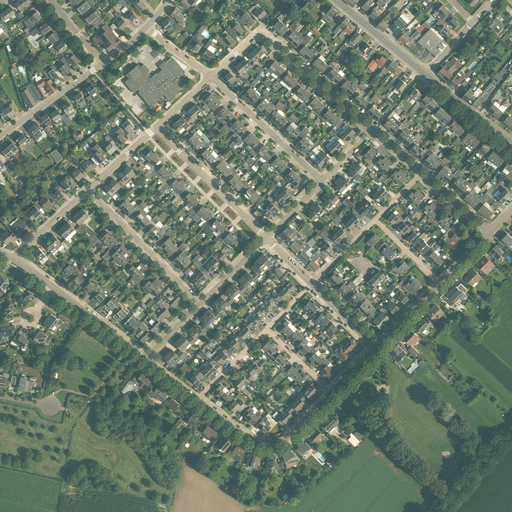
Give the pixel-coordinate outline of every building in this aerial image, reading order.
[(20,0),(16,3),(15,3),(16,4),(15,4),(19,10),(20,12),(26,8),(25,6),(20,0)] [(89,0),(83,0),(76,6),(78,8),(77,9),(81,15),(91,7),(88,4),(91,2),(89,0)] [(135,0),(136,1),(133,4),(134,6),(140,12),(141,11),(141,12),(143,10),(142,10),(145,8),(142,5),(143,4),(139,0),(135,0)] [(184,0),(184,1),(183,0),(182,0),(179,3),(185,9),(190,5),(191,6),(195,2),(195,3),(198,0),(184,0)] [(309,4),(314,8),(319,1),(317,0),(304,0),(306,1),(301,7),(304,10),(309,4)] [(369,8),(374,2),(371,0),(368,0),(364,0),(363,1),(360,5),(366,11),(369,8)] [(375,8),(372,11),(373,12),(370,15),(375,20),(381,14),(378,11),(387,2),(384,0),(379,0),(376,3),(378,5),(375,8)] [(136,16),(131,11),(130,11),(132,9),(126,3),(124,4),(126,6),(125,7),(128,9),(123,14),(126,16),(131,21),(136,16)] [(431,4),(424,12),(426,14),(434,7),(431,4)] [(383,20),(377,27),(384,32),(387,28),(397,16),(400,13),(393,5),(388,10),(390,12),(383,20)] [(442,18),(445,15),(449,11),(443,5),(433,15),(435,18),(438,15),(442,18)] [(252,16),(255,14),(260,19),(266,14),(260,7),(257,10),(253,6),(248,11),(252,16)] [(5,11),(9,17),(15,13),(11,7),(10,8),(9,7),(10,8),(5,11)] [(332,7),(326,14),(322,19),(329,25),(334,20),(332,18),(337,12),(332,7)] [(98,8),(85,19),(91,26),(93,24),(94,26),(103,18),(101,16),(104,14),(98,8)] [(185,22),(181,19),(183,16),(175,9),(170,15),(179,22),(178,24),(183,28),(185,25),(183,24),(185,22)] [(417,18),(423,12),(420,9),(414,15),(417,18)] [(5,11),(0,15),(0,14),(0,16),(1,18),(0,18),(0,21),(1,23),(6,30),(9,28),(4,21),(9,17),(5,11)] [(122,16),(117,11),(116,12),(114,14),(117,18),(112,22),(115,25),(116,24),(122,30),(127,25),(120,17),(122,16)] [(458,19),(449,11),(445,15),(448,18),(449,17),(452,20),(449,23),(455,28),(459,24),(456,22),(458,19)] [(28,27),(29,28),(30,30),(31,30),(37,25),(35,23),(41,18),(37,12),(30,17),(27,20),(31,25),(28,27)] [(254,22),(245,12),(242,15),(240,13),(235,17),(243,27),(245,25),(248,28),(254,22)] [(390,27),(397,34),(406,26),(405,26),(407,24),(400,16),(398,18),(395,22),(390,27)] [(497,18),(494,21),(491,18),(490,19),(490,18),(488,20),(489,21),(486,23),(498,34),(501,31),(500,31),(502,29),(502,28),(504,25),(497,18)] [(174,29),(172,25),(172,26),(166,19),(161,24),(168,32),(166,34),(170,38),(174,34),(172,31),(174,29)] [(335,40),(338,37),(340,34),(341,34),(344,30),(345,30),(350,24),(348,22),(348,21),(347,20),(346,20),(345,19),(340,25),(333,32),(334,33),(335,34),(333,37),(335,40)] [(450,32),(443,25),(445,23),(441,19),(436,24),(442,29),(440,32),(446,37),(450,32)] [(273,27),(278,31),(284,25),(279,20),(273,27)] [(231,23),(226,28),(234,37),(237,35),(238,37),(241,34),(240,33),(243,30),(238,24),(239,23),(236,21),(232,25),(231,23)] [(295,30),(296,30),(301,23),(299,21),(296,24),(291,31),(293,32),(295,30)] [(50,29),(46,24),(46,23),(39,28),(38,27),(30,33),(33,37),(39,32),(42,36),(44,35),(44,34),(50,29)] [(114,49),(121,43),(113,34),(114,34),(106,24),(101,28),(105,32),(100,36),(99,34),(95,36),(97,38),(103,46),(104,46),(108,51),(113,47),(114,48),(114,49)] [(347,33),(350,35),(356,28),(355,27),(354,26),(353,26),(350,24),(345,30),(344,30),(341,34),(340,34),(338,37),(341,39),(347,33)] [(417,31),(404,43),(407,45),(419,57),(419,56),(424,61),(432,53),(431,52),(435,48),(435,49),(443,40),(431,29),(429,30),(423,24),(419,28),(417,31)] [(283,36),(289,29),(288,28),(284,25),(278,31),(283,36)] [(403,43),(404,43),(417,31),(415,28),(413,27),(410,30),(411,31),(409,33),(407,31),(405,33),(399,39),(403,43)] [(321,33),(314,28),(311,31),(318,37),(321,33)] [(54,32),(48,37),(50,41),(50,42),(52,44),(53,43),(59,38),(54,32)] [(300,34),(298,32),(295,35),(293,32),(287,39),(292,43),(300,34)] [(224,34),(218,40),(220,43),(223,46),(226,44),(228,46),(234,41),(228,34),(227,34),(226,34),(226,33),(225,33),(225,34),(224,34)] [(362,37),(357,33),(348,43),(353,47),(362,37)] [(197,53),(203,44),(198,40),(200,37),(195,34),(190,41),(187,45),(187,46),(188,45),(187,45),(189,43),(192,45),(190,48),(197,53)] [(305,41),(310,37),(307,35),(304,38),(300,34),(292,43),(296,48),(304,40),(305,41)] [(207,49),(202,56),(208,60),(215,51),(209,46),(212,42),(209,40),(205,47),(207,49)] [(61,53),(64,50),(67,48),(62,43),(57,47),(55,45),(54,45),(53,46),(49,49),(52,52),(54,50),(56,53),(59,50),(61,53)] [(366,53),(368,55),(373,49),(372,48),(367,44),(362,50),(361,49),(359,52),(363,56),(366,53)] [(310,50),(305,45),(299,52),(304,57),(310,50)] [(326,46),(323,49),(319,54),(321,56),(329,48),(326,46)] [(259,58),(264,53),(258,47),(253,51),(259,58)] [(309,61),(315,54),(310,50),(304,57),(309,61)] [(73,66),(79,62),(73,55),(70,51),(68,54),(71,57),(68,59),(73,66)] [(254,62),(259,58),(253,51),(248,55),(254,62)] [(378,65),(381,68),(382,66),(387,61),(383,57),(381,58),(379,56),(376,61),(374,59),(367,67),(372,71),(378,65)] [(70,70),(66,65),(68,63),(63,57),(60,60),(62,62),(60,64),(62,67),(60,69),(62,71),(61,72),(62,73),(62,72),(64,75),(70,70)] [(264,64),(267,66),(271,61),(267,58),(263,62),(265,63),(264,64)] [(324,62),(319,58),(313,64),(318,69),(324,62)] [(442,77),(457,61),(454,58),(450,63),(451,63),(449,65),(447,63),(443,67),(443,68),(438,74),(442,77)] [(163,94),(168,100),(180,91),(178,89),(184,84),(177,76),(183,71),(174,59),(173,60),(167,65),(165,62),(159,67),(162,71),(159,73),(160,74),(159,75),(157,73),(150,79),(148,77),(150,76),(148,73),(149,71),(144,64),(140,67),(138,65),(136,67),(128,73),(125,75),(129,79),(125,82),(134,93),(139,89),(140,91),(138,92),(150,106),(155,102),(157,104),(163,99),(160,96),(163,94)] [(249,70),(247,68),(250,65),(244,59),(239,63),(245,70),(247,72),(249,70)] [(271,75),(273,72),(279,66),(274,61),(273,63),(271,61),(267,66),(264,69),(271,75)] [(447,81),(452,75),(450,73),(455,67),(457,68),(460,68),(462,65),(457,61),(442,77),(447,81)] [(324,62),(318,69),(323,73),(329,66),(330,68),(333,64),(331,63),(328,66),(324,62)] [(385,67),(379,73),(382,75),(386,71),(388,72),(390,70),(393,72),(398,66),(397,66),(397,65),(396,64),(395,64),(392,62),(387,68),(386,68),(385,67)] [(49,64),(51,67),(53,69),(50,71),(48,70),(46,72),(47,74),(50,75),(52,79),(53,78),(54,80),(54,82),(55,83),(56,83),(57,84),(58,83),(59,82),(59,81),(58,80),(60,78),(57,74),(56,73),(58,71),(53,65),(53,66),(51,63),(49,64)] [(246,83),(248,86),(249,85),(251,83),(246,79),(241,74),(245,70),(239,63),(234,68),(237,70),(235,72),(236,73),(246,83)] [(327,75),(332,79),(338,73),(340,71),(333,64),(330,68),(332,70),(327,75)] [(283,75),(281,73),(284,70),(279,66),(273,72),(278,77),(275,79),(278,81),(283,75)] [(393,78),(395,80),(403,71),(398,66),(393,72),(396,75),(393,78)] [(458,73),(461,76),(458,74),(455,77),(454,77),(449,83),(456,88),(464,78),(466,79),(472,72),(469,71),(466,75),(461,70),(458,73)] [(236,85),(240,81),(237,77),(236,79),(230,72),(224,77),(231,84),(233,81),(236,85)] [(283,75),(278,81),(280,83),(282,80),(287,85),(293,78),(288,73),(285,76),(283,75)] [(337,84),(343,77),(338,73),(332,79),(337,84)] [(482,83),(485,80),(479,75),(476,79),(482,83)] [(42,79),(40,76),(36,79),(36,82),(39,88),(45,85),(51,95),(57,91),(50,80),(45,83),(42,79)] [(285,95),(287,98),(296,88),(294,86),(298,82),(293,78),(287,85),(291,89),(289,91),(285,95)] [(472,86),(462,98),(466,102),(467,101),(474,93),(472,91),(476,86),(477,84),(471,79),(468,82),(472,86)] [(341,87),(346,92),(352,85),(347,80),(341,87)] [(397,82),(395,80),(394,82),(392,80),(386,88),(390,91),(397,82)] [(402,80),(396,87),(397,87),(396,88),(398,89),(397,91),(400,94),(402,91),(407,85),(402,80)] [(493,81),(490,84),(484,91),(481,94),(481,93),(478,97),(479,97),(472,105),(477,109),(495,88),(492,85),(494,82),(493,81)] [(352,85),(346,92),(351,96),(354,92),(356,94),(364,85),(361,83),(357,88),(356,89),(355,87),(352,85)] [(21,91),(26,107),(26,106),(28,104),(30,108),(37,105),(36,104),(36,105),(34,101),(40,98),(32,84),(34,87),(28,90),(27,89),(21,92),(21,91)] [(91,95),(92,98),(98,94),(96,91),(92,85),(86,89),(90,95),(91,95)] [(366,87),(364,85),(356,94),(358,96),(353,100),(358,105),(364,98),(360,94),(362,92),(366,87)] [(295,94),(296,95),(299,98),(305,91),(300,87),(298,89),(296,88),(287,98),(290,100),(295,94)] [(255,92),(250,88),(243,95),(247,98),(247,97),(249,98),(255,92)] [(483,92),(478,88),(474,93),(467,101),(472,105),(479,97),(478,97),(481,93),(481,94),(484,91),(484,90),(483,92)] [(421,94),(419,92),(415,89),(407,100),(409,102),(413,98),(416,100),(421,94)] [(299,98),(304,102),(310,95),(305,91),(299,98)] [(251,100),(250,101),(253,104),(259,97),(255,92),(249,98),(251,100)] [(84,100),(84,99),(80,93),(74,97),(79,106),(85,102),(84,100)] [(210,95),(211,94),(210,95),(207,93),(200,100),(205,104),(206,103),(209,106),(216,99),(213,96),(212,97),(210,95)] [(379,95),(377,97),(373,102),(375,104),(380,99),(381,100),(383,98),(379,95)] [(423,100),(421,102),(422,103),(420,105),(425,109),(432,100),(427,96),(423,100)] [(315,97),(309,104),(314,109),(320,102),(315,97)] [(363,109),(369,102),(364,98),(358,105),(363,109)] [(218,102),(219,102),(216,99),(209,106),(214,110),(220,103),(219,104),(218,102)] [(257,107),(260,110),(261,109),(262,111),(268,105),(263,100),(257,107)] [(431,111),(432,111),(437,105),(432,100),(425,109),(430,113),(431,111)] [(493,115),(498,109),(494,104),(494,103),(492,101),(487,106),(490,108),(487,111),(488,110),(493,115)] [(68,102),(62,106),(62,107),(68,116),(67,116),(69,118),(75,114),(68,102)] [(276,109),(281,104),(279,102),(275,106),(270,102),(268,105),(262,111),(264,112),(263,113),(266,116),(274,107),(276,109)] [(320,102),(314,109),(312,110),(317,114),(316,115),(318,117),(325,110),(323,108),(325,106),(320,102)] [(17,111),(12,103),(9,105),(10,106),(4,110),(9,118),(15,114),(14,111),(16,110),(17,111)] [(190,109),(196,115),(201,111),(202,112),(204,110),(200,105),(198,107),(195,104),(190,109)] [(393,107),(390,105),(384,112),(387,114),(393,107)] [(372,117),(378,110),(373,106),(367,112),(372,117)] [(217,114),(214,117),(215,117),(219,122),(222,119),(229,112),(226,109),(225,110),(223,108),(224,107),(217,114)] [(186,113),(189,116),(186,118),(191,122),(193,120),(192,119),(196,115),(190,109),(186,113)] [(325,123),(327,121),(333,114),(328,109),(326,112),(325,110),(318,117),(320,118),(320,119),(325,123)] [(440,109),(435,115),(440,119),(446,113),(440,109)] [(503,118),(507,113),(505,110),(503,113),(498,109),(493,115),(497,119),(496,120),(501,116),(503,118)] [(0,112),(0,119),(2,118),(4,121),(9,118),(4,110),(0,112)] [(63,114),(60,116),(56,110),(50,114),(57,124),(63,120),(67,127),(70,125),(63,114)] [(383,114),(382,114),(378,110),(372,117),(377,121),(383,114)] [(384,125),(389,130),(397,120),(393,116),(396,113),(393,111),(391,113),(385,120),(387,122),(384,125)] [(231,115),(232,114),(229,112),(222,119),(227,123),(233,116),(232,117),(231,115)] [(275,121),(276,122),(282,116),(277,112),(270,119),(274,122),(275,121)] [(446,113),(440,119),(437,123),(442,127),(438,131),(439,132),(437,134),(439,135),(441,133),(446,128),(443,126),(445,124),(446,124),(451,117),(446,113)] [(508,126),(511,121),(511,118),(509,116),(510,115),(507,113),(503,118),(505,120),(502,123),(503,122),(508,126)] [(40,118),(46,127),(44,128),(48,135),(52,132),(48,126),(52,123),(51,120),(47,114),(40,118)] [(327,121),(332,125),(338,118),(333,114),(327,121)] [(282,116),(276,122),(278,124),(277,125),(280,128),(287,121),(282,116)] [(283,132),(286,135),(287,134),(289,136),(294,130),(297,126),(293,122),(297,118),(295,117),(294,116),(289,122),(291,123),(290,125),(283,132)] [(182,117),(177,121),(183,128),(185,130),(189,125),(188,124),(191,122),(186,118),(184,120),(182,117)] [(397,138),(402,142),(408,135),(411,132),(406,128),(409,125),(414,120),(412,118),(407,123),(399,132),(401,134),(397,138)] [(127,120),(124,123),(123,122),(118,126),(120,128),(125,134),(128,137),(134,132),(130,128),(133,126),(127,120)] [(236,121),(237,120),(230,127),(235,132),(242,125),(239,122),(238,123),(236,121)] [(397,120),(389,130),(394,134),(397,130),(399,132),(407,123),(404,121),(402,124),(397,120)] [(446,128),(441,133),(443,135),(448,130),(453,134),(455,131),(461,124),(456,120),(451,125),(449,124),(446,128)] [(178,132),(183,128),(177,121),(172,125),(178,132)] [(29,129),(32,131),(30,133),(35,139),(40,135),(39,133),(42,130),(41,129),(36,123),(29,129)] [(460,135),(461,135),(466,129),(461,124),(455,131),(460,135)] [(244,128),(245,128),(242,125),(235,132),(233,134),(238,138),(233,142),(235,144),(236,144),(241,139),(245,135),(243,133),(246,129),(245,130),(244,128)] [(344,131),(350,137),(355,133),(349,126),(344,131)] [(125,134),(120,128),(112,135),(115,139),(114,139),(120,145),(125,140),(123,137),(125,134)] [(296,144),(299,147),(300,147),(302,148),(308,142),(311,139),(306,135),(309,131),(307,129),(302,135),(304,137),(303,138),(296,144)] [(201,136),(196,132),(194,130),(189,134),(185,138),(187,141),(191,146),(201,136)] [(290,137),(289,138),(292,141),(299,134),(294,130),(289,136),(290,137)] [(344,131),(339,135),(341,137),(346,142),(350,137),(344,131)] [(250,134),(250,133),(244,140),(248,144),(255,137),(252,134),(251,135),(250,134)] [(408,135),(402,142),(407,146),(411,142),(413,144),(420,135),(418,133),(413,139),(408,135)] [(469,133),(464,139),(469,143),(474,137),(469,133)] [(23,151),(25,149),(25,148),(29,144),(28,142),(30,140),(29,138),(28,139),(27,139),(23,134),(16,140),(17,141),(21,145),(19,146),(23,151)] [(116,149),(112,145),(114,143),(107,135),(105,138),(106,140),(100,145),(103,149),(104,148),(110,154),(116,149)] [(331,144),(338,150),(342,146),(338,141),(339,139),(335,135),(334,137),(336,139),(331,144)] [(410,151),(415,155),(421,148),(416,144),(418,142),(423,137),(420,135),(413,144),(415,145),(410,151)] [(191,146),(196,150),(201,145),(203,148),(208,143),(205,141),(201,136),(191,146)] [(257,141),(258,140),(255,137),(248,144),(253,149),(260,142),(260,141),(259,142),(257,141)] [(467,146),(472,150),(474,148),(480,141),(474,137),(469,143),(467,146)] [(200,155),(204,160),(213,152),(214,151),(209,146),(214,142),(212,139),(208,143),(203,148),(205,150),(200,155)] [(303,149),(302,150),(306,153),(312,146),(308,142),(302,148),(303,149)] [(330,142),(323,148),(328,153),(330,151),(333,155),(338,150),(331,144),(330,142)] [(7,148),(20,163),(23,160),(17,153),(17,154),(15,151),(18,149),(12,143),(7,148)] [(480,149),(477,152),(483,157),(486,153),(491,147),(486,143),(480,149)] [(91,149),(95,153),(92,156),(99,164),(105,158),(102,155),(105,153),(96,144),(94,146),(91,149)] [(258,161),(262,157),(268,150),(265,147),(264,148),(263,146),(264,145),(257,152),(257,153),(254,151),(249,157),(251,159),(254,156),(258,161)] [(330,158),(326,155),(323,152),(321,154),(315,147),(312,150),(325,163),(330,158)] [(18,164),(20,163),(7,148),(2,152),(7,158),(9,156),(12,158),(13,158),(18,164)] [(369,165),(375,159),(374,160),(371,157),(376,153),(371,148),(364,155),(366,158),(364,160),(369,165)] [(420,159),(428,150),(427,150),(426,149),(423,151),(421,148),(415,155),(420,159)] [(56,149),(50,153),(57,162),(63,158),(56,149)] [(270,153),(271,153),(268,150),(262,157),(266,161),(260,167),(262,169),(274,157),(272,155),(273,154),(272,155),(270,153)] [(310,157),(312,155),(316,159),(314,161),(320,168),(325,163),(312,150),(308,155),(310,157)] [(149,161),(157,154),(155,152),(153,154),(151,151),(144,157),(149,161)] [(423,163),(428,167),(434,160),(436,159),(438,157),(433,153),(431,151),(430,152),(425,157),(427,159),(423,163)] [(209,165),(215,159),(217,156),(213,152),(204,160),(209,165)] [(491,166),(493,163),(499,156),(500,155),(499,155),(499,156),(493,152),(488,158),(490,160),(487,163),(489,165),(491,166)] [(157,154),(149,161),(146,164),(151,169),(144,175),(146,177),(147,177),(156,168),(154,166),(160,160),(157,157),(158,156),(157,154)] [(440,159),(439,160),(438,161),(436,159),(434,160),(428,167),(433,171),(439,165),(441,162),(443,164),(447,159),(449,157),(447,155),(445,157),(442,160),(440,159)] [(493,163),(498,167),(504,160),(499,156),(493,163)] [(221,157),(217,161),(219,164),(214,168),(219,173),(228,164),(223,159),(221,157)] [(276,158),(277,158),(277,157),(276,159),(274,157),(262,169),(265,172),(269,167),(273,171),(275,169),(282,162),(279,159),(278,160),(276,158)] [(379,169),(388,161),(385,157),(382,160),(380,159),(377,161),(375,159),(369,165),(372,167),(375,164),(379,169)] [(88,161),(86,162),(84,159),(80,163),(88,172),(93,167),(94,168),(97,166),(92,160),(90,163),(88,161)] [(388,161),(379,169),(384,174),(389,168),(388,166),(391,163),(388,161)] [(282,162),(275,169),(280,173),(287,166),(286,166),(286,167),(284,166),(285,165),(282,162)] [(159,178),(169,168),(168,166),(166,168),(161,163),(156,168),(147,177),(149,179),(155,174),(159,178)] [(351,166),(359,174),(364,170),(358,164),(357,166),(354,163),(351,166)] [(10,173),(14,170),(9,164),(5,166),(10,173)] [(231,175),(235,171),(233,168),(228,164),(219,173),(223,178),(228,173),(231,175)] [(511,167),(508,164),(502,170),(508,175),(511,169),(511,167)] [(124,172),(130,178),(132,176),(135,174),(128,166),(125,169),(126,170),(124,172)] [(354,179),(359,174),(351,166),(348,169),(351,172),(349,174),(354,179)] [(443,178),(449,171),(444,167),(438,174),(443,178)] [(157,189),(160,191),(174,177),(172,175),(172,174),(170,171),(171,170),(169,168),(159,178),(159,179),(163,183),(157,189)] [(87,175),(81,169),(79,171),(78,169),(72,174),(78,181),(83,176),(85,177),(87,175)] [(291,171),(292,171),(292,170),(285,177),(290,182),(296,175),(293,172),(292,173),(291,171)] [(390,176),(395,181),(403,173),(400,170),(397,173),(395,171),(390,176)] [(235,171),(231,175),(233,177),(227,183),(232,187),(241,178),(236,174),(237,173),(235,171)] [(448,182),(454,176),(449,171),(443,178),(448,182)] [(119,181),(124,186),(126,184),(131,180),(130,178),(124,172),(122,174),(121,173),(118,175),(122,179),(119,181)] [(406,176),(403,173),(395,181),(399,186),(405,180),(403,179),(406,176)] [(68,175),(60,182),(64,187),(69,192),(74,187),(71,183),(73,181),(68,175)] [(299,179),(299,178),(296,175),(290,182),(295,186),(293,188),(295,190),(300,185),(298,183),(301,179),(300,180),(299,179)] [(172,193),(175,190),(182,182),(180,181),(179,182),(174,177),(160,191),(162,194),(167,188),(172,193)] [(337,180),(345,188),(350,183),(345,178),(343,180),(340,177),(337,180)] [(241,178),(232,187),(236,192),(242,187),(244,189),(249,184),(246,182),(245,183),(241,178)] [(110,185),(115,191),(118,189),(121,187),(122,188),(124,186),(119,181),(117,183),(114,179),(111,182),(112,183),(110,185)] [(462,183),(458,179),(452,186),(456,190),(462,183)] [(335,188),(341,193),(345,188),(337,180),(334,183),(337,186),(335,188)] [(461,194),(467,188),(468,186),(470,188),(475,184),(472,181),(470,184),(466,180),(462,183),(456,190),(461,194)] [(508,192),(511,189),(502,181),(500,183),(499,184),(504,188),(502,189),(504,191),(501,193),(507,200),(511,195),(508,192)] [(182,182),(175,190),(179,194),(185,188),(182,185),(184,184),(182,182)] [(61,188),(58,185),(57,183),(53,187),(55,189),(51,193),(53,195),(58,201),(64,196),(58,190),(61,188)] [(246,200),(255,192),(250,187),(251,187),(249,184),(244,189),(246,191),(241,196),(246,200)] [(472,190),(470,192),(464,199),(469,203),(478,194),(476,192),(476,191),(474,189),(477,186),(475,184),(470,188),(472,190)] [(117,193),(115,191),(110,185),(108,187),(107,186),(104,188),(111,196),(112,197),(117,193)] [(284,190),(282,192),(280,189),(277,192),(286,201),(290,196),(288,193),(290,191),(285,187),(283,189),(284,190)] [(382,187),(377,192),(385,200),(388,197),(386,194),(387,192),(382,187)] [(131,190),(123,199),(122,199),(124,202),(118,207),(121,209),(122,208),(124,211),(130,205),(128,203),(130,200),(128,198),(134,192),(131,190)] [(412,203),(420,194),(417,191),(414,194),(412,192),(409,195),(407,198),(412,203)] [(486,193),(488,196),(490,198),(495,202),(496,203),(499,201),(502,204),(507,200),(501,193),(497,198),(495,197),(493,195),(488,191),(486,193)] [(192,195),(189,192),(183,199),(188,203),(195,196),(194,194),(192,195)] [(255,192),(246,200),(251,205),(256,200),(258,202),(260,201),(262,198),(260,196),(255,192)] [(281,205),(286,201),(277,192),(271,198),(277,204),(279,202),(281,205)] [(325,195),(333,203),(338,199),(333,193),(331,195),(328,192),(325,195)] [(378,202),(379,200),(382,203),(385,200),(377,192),(372,197),(378,202)] [(480,205),(488,196),(486,193),(482,198),(478,194),(469,203),(474,208),(478,203),(480,205)] [(51,198),(48,194),(39,202),(45,208),(49,205),(50,206),(52,205),(53,206),(56,204),(51,198)] [(415,213),(417,212),(422,206),(420,204),(422,202),(420,200),(423,197),(420,194),(412,203),(415,205),(413,207),(414,209),(413,211),(415,213)] [(328,208),(333,203),(325,195),(322,198),(325,201),(323,203),(328,208)] [(188,203),(186,205),(190,210),(187,213),(189,216),(194,211),(192,208),(193,208),(199,202),(196,199),(197,197),(195,196),(188,203)] [(490,198),(488,196),(480,205),(481,207),(478,211),(483,215),(489,209),(484,204),(486,202),(490,198)] [(277,204),(271,198),(269,197),(267,198),(267,199),(271,203),(266,208),(273,214),(277,209),(275,206),(277,204)] [(145,203),(140,208),(142,211),(149,203),(147,201),(145,203)] [(260,201),(258,202),(255,205),(258,207),(259,205),(264,210),(262,212),(268,218),(273,214),(266,208),(260,201)] [(368,201),(363,206),(372,214),(375,211),(372,208),(373,206),(368,201)] [(32,220),(35,218),(37,219),(40,216),(41,217),(43,216),(38,210),(41,207),(36,202),(31,207),(29,209),(31,212),(27,215),(32,220)] [(422,206),(417,212),(419,214),(423,210),(427,215),(435,206),(432,203),(429,206),(428,205),(425,207),(423,205),(422,206)] [(132,207),(130,205),(124,211),(126,213),(125,214),(128,216),(135,209),(138,206),(136,204),(135,204),(132,207)] [(310,208),(318,216),(323,211),(318,206),(316,208),(313,205),(310,208)] [(197,212),(201,217),(209,209),(207,207),(206,209),(203,206),(197,212)] [(359,210),(362,214),(360,216),(361,217),(363,215),(364,216),(366,214),(369,217),(372,214),(363,206),(359,210)] [(424,218),(427,220),(431,225),(432,223),(437,218),(435,216),(437,214),(435,212),(438,209),(435,206),(427,215),(424,218)] [(314,221),(318,216),(310,208),(307,211),(310,214),(308,215),(314,221)] [(85,226),(82,223),(89,216),(82,209),(72,218),(80,226),(77,228),(84,235),(90,241),(89,243),(91,245),(97,238),(95,236),(97,234),(86,225),(85,226)] [(201,217),(206,221),(212,215),(209,212),(211,211),(209,209),(201,217)] [(493,213),(489,209),(483,215),(487,220),(493,213)] [(352,214),(352,217),(350,219),(358,228),(361,225),(358,222),(360,220),(359,219),(361,217),(360,216),(355,211),(352,214)] [(139,223),(145,217),(143,215),(143,214),(141,212),(133,219),(136,222),(137,221),(139,223)] [(398,225),(403,219),(400,217),(399,218),(394,213),(388,219),(391,222),(392,222),(394,224),(395,222),(398,225)] [(437,218),(432,223),(437,227),(438,226),(440,229),(451,218),(448,215),(445,218),(443,217),(441,219),(438,217),(437,218)] [(143,229),(150,221),(147,219),(145,217),(139,223),(141,225),(140,226),(143,229)] [(344,223),(345,224),(350,230),(352,228),(355,231),(358,228),(350,219),(347,217),(344,220),(345,221),(344,223)] [(208,223),(203,229),(202,229),(205,231),(207,229),(212,233),(215,230),(222,223),(221,221),(219,222),(216,219),(215,220),(213,218),(208,223)] [(441,242),(445,238),(451,233),(448,230),(452,226),(451,224),(454,221),(451,218),(440,229),(445,233),(439,240),(440,240),(441,242)] [(29,229),(20,219),(11,227),(19,235),(23,232),(24,233),(29,229)] [(69,234),(75,229),(68,222),(63,227),(69,234)] [(222,223),(215,230),(220,235),(226,229),(223,226),(224,224),(222,223)] [(407,226),(404,223),(398,229),(404,234),(407,231),(409,233),(414,228),(410,223),(407,226)] [(161,228),(156,224),(147,233),(149,235),(150,234),(153,236),(161,228)] [(294,228),(293,229),(289,226),(279,235),(282,238),(281,238),(284,241),(286,240),(286,239),(289,236),(292,239),(298,232),(294,228)] [(58,231),(64,239),(69,234),(63,227),(58,231)] [(161,228),(153,236),(155,239),(154,240),(156,242),(163,235),(165,234),(167,236),(172,231),(170,228),(166,232),(162,227),(161,228)] [(81,237),(84,235),(77,228),(75,230),(81,237)] [(341,228),(336,233),(344,242),(347,238),(344,236),(346,234),(341,228)] [(321,233),(326,237),(332,243),(334,241),(337,243),(338,242),(341,245),(344,242),(336,233),(333,236),(332,236),(331,236),(330,236),(328,235),(324,230),(321,233)] [(163,249),(164,248),(166,250),(172,244),(170,242),(173,239),(170,237),(174,233),(172,231),(167,236),(169,238),(160,246),(163,249)] [(428,234),(427,233),(425,231),(422,235),(419,232),(417,234),(415,232),(408,238),(408,239),(413,244),(420,237),(422,239),(428,234)] [(454,235),(451,233),(445,238),(451,243),(453,240),(454,241),(456,243),(463,236),(458,231),(454,235)] [(9,234),(7,232),(0,238),(6,244),(12,239),(14,242),(18,239),(11,232),(9,234)] [(100,239),(105,244),(112,237),(107,232),(100,239)] [(303,237),(298,232),(292,239),(288,243),(290,245),(289,246),(296,253),(302,248),(302,247),(297,243),(303,237)] [(230,233),(224,239),(228,244),(236,236),(234,234),(233,236),(230,233)] [(375,248),(373,246),(380,239),(375,234),(366,243),(370,247),(367,251),(369,253),(370,253),(375,248)] [(511,237),(507,234),(501,240),(503,242),(502,243),(511,252),(511,250),(511,237)] [(69,248),(63,241),(61,243),(53,235),(48,240),(57,250),(62,245),(67,250),(69,248)] [(228,244),(226,246),(231,250),(233,248),(239,242),(236,239),(238,238),(236,236),(228,244)] [(112,237),(105,244),(110,249),(117,241),(112,237)] [(100,240),(97,238),(91,245),(93,247),(100,240)] [(308,242),(311,246),(316,241),(312,238),(308,242)] [(65,239),(63,241),(69,248),(72,246),(65,239)] [(49,255),(55,261),(57,259),(52,254),(57,250),(48,240),(43,244),(50,252),(51,253),(49,255)] [(432,249),(433,248),(438,243),(434,240),(428,245),(424,241),(417,248),(422,253),(422,252),(423,254),(430,247),(432,249)] [(305,263),(306,262),(305,262),(313,255),(308,250),(311,247),(307,242),(302,247),(302,248),(296,253),(299,255),(297,256),(305,263)] [(322,247),(324,249),(329,254),(331,255),(334,252),(331,249),(332,248),(327,242),(322,247)] [(185,244),(180,249),(183,252),(189,245),(187,243),(185,244)] [(384,243),(378,249),(390,261),(396,255),(384,243)] [(174,246),(172,244),(166,250),(168,252),(167,253),(170,256),(177,249),(174,246)] [(489,253),(497,261),(501,257),(502,257),(502,256),(504,253),(496,245),(494,248),(492,248),(493,249),(489,253)] [(112,256),(114,259),(111,262),(114,265),(117,261),(127,251),(124,248),(123,249),(120,247),(117,251),(112,256)] [(52,264),(55,261),(49,255),(46,257),(46,256),(39,248),(34,253),(40,260),(39,261),(41,263),(42,263),(45,261),(45,262),(48,259),(52,264)] [(101,257),(104,260),(112,251),(109,249),(101,257)] [(442,253),(439,257),(432,263),(437,268),(440,265),(443,262),(441,259),(445,255),(447,257),(450,255),(445,250),(442,253)] [(127,251),(117,261),(123,267),(128,262),(125,259),(130,254),(127,251)] [(318,268),(319,267),(317,265),(316,266),(313,263),(320,256),(324,260),(327,257),(322,252),(319,255),(316,251),(313,255),(305,262),(306,262),(308,264),(307,265),(314,272),(318,268)] [(427,258),(432,263),(439,257),(434,252),(427,258)] [(178,265),(184,259),(182,257),(180,254),(172,261),(175,264),(176,263),(178,265)] [(198,254),(192,261),(194,263),(195,262),(197,259),(200,256),(198,254)] [(214,258),(215,257),(212,254),(206,259),(207,260),(210,263),(217,270),(219,268),(218,267),(220,264),(214,258)] [(258,258),(266,265),(267,267),(272,263),(267,259),(268,258),(263,254),(258,258)] [(178,265),(180,267),(179,268),(182,271),(189,264),(191,262),(189,260),(190,259),(188,256),(184,259),(178,265)] [(477,265),(487,275),(495,267),(485,257),(477,265)] [(254,263),(255,264),(262,271),(263,271),(264,270),(263,268),(266,265),(258,258),(254,263)] [(203,265),(205,267),(211,273),(214,270),(215,272),(217,270),(210,263),(207,260),(202,264),(203,265)] [(128,271),(134,276),(143,266),(140,263),(135,269),(133,266),(128,271)] [(405,271),(409,267),(405,263),(404,263),(401,266),(398,264),(392,270),(396,274),(399,271),(402,274),(405,271)] [(255,272),(253,274),(257,279),(261,275),(259,273),(262,271),(255,264),(250,268),(255,272)] [(72,277),(79,270),(75,267),(75,268),(72,265),(71,266),(69,265),(61,272),(63,274),(61,275),(65,279),(71,273),(73,275),(72,277)] [(143,266),(134,276),(131,279),(137,284),(139,282),(140,282),(144,277),(141,274),(146,269),(143,266)] [(82,267),(79,270),(72,277),(74,276),(76,278),(70,283),(74,287),(75,286),(77,287),(84,280),(83,278),(84,277),(81,274),(82,274),(86,270),(82,267)] [(464,279),(472,286),(477,280),(478,281),(482,278),(473,269),(468,274),(469,275),(464,279)] [(196,276),(204,284),(205,282),(204,280),(207,278),(201,271),(196,276)] [(382,278),(385,280),(387,278),(389,276),(384,272),(382,274),(379,271),(374,276),(380,281),(382,278)] [(257,279),(253,274),(251,276),(247,272),(242,276),(249,283),(252,281),(254,282),(257,279)] [(193,273),(190,276),(190,279),(192,281),(198,287),(201,284),(202,285),(204,284),(196,276),(193,273)] [(335,273),(330,278),(328,280),(333,285),(336,283),(338,285),(343,280),(338,275),(336,277),(334,275),(335,274),(335,273)] [(6,289),(5,288),(8,283),(2,279),(3,278),(0,274),(0,288),(1,289),(0,289),(0,290),(0,292),(2,294),(5,293),(6,291),(6,289)] [(343,295),(348,290),(351,292),(355,288),(364,279),(360,275),(351,283),(351,282),(348,284),(346,286),(343,284),(338,289),(343,295)] [(240,287),(245,291),(248,288),(247,286),(249,283),(242,276),(238,281),(242,285),(240,287)] [(370,286),(375,291),(377,289),(374,286),(380,281),(374,276),(369,281),(372,284),(370,286)] [(144,286),(146,288),(143,291),(147,294),(149,291),(150,291),(160,280),(157,277),(152,284),(149,281),(144,286)] [(415,279),(412,282),(411,280),(405,286),(413,294),(421,285),(415,279)] [(160,280),(150,291),(156,297),(160,292),(157,289),(163,283),(160,280)] [(93,293),(94,294),(100,287),(97,284),(96,284),(94,282),(92,283),(91,281),(83,289),(84,290),(83,292),(87,296),(93,290),(95,292),(93,293)] [(286,286),(291,292),(294,289),(296,291),(297,290),(290,282),(286,286)] [(391,292),(398,285),(395,282),(387,289),(391,292)] [(241,295),(245,291),(240,287),(238,289),(233,284),(229,288),(236,295),(238,293),(241,295)] [(291,292),(286,286),(283,284),(281,285),(284,288),(282,290),(289,297),(291,296),(289,295),(291,292)] [(450,293),(451,293),(448,296),(447,295),(447,296),(449,297),(444,302),(445,302),(451,307),(455,303),(453,301),(459,296),(463,300),(467,296),(464,293),(468,290),(461,284),(457,287),(456,286),(450,293)] [(104,291),(100,287),(94,294),(95,293),(97,295),(91,300),(95,304),(97,303),(98,304),(106,297),(104,295),(105,294),(103,291),(104,291)] [(236,295),(229,288),(224,293),(228,297),(226,299),(231,303),(235,300),(233,298),(236,295)] [(359,303),(364,298),(359,293),(358,292),(356,289),(355,289),(355,288),(351,292),(350,293),(353,295),(349,299),(349,298),(347,300),(350,302),(353,305),(357,301),(359,303)] [(403,293),(400,289),(396,292),(392,297),(394,299),(397,302),(400,300),(403,304),(408,299),(402,294),(403,293)] [(282,290),(278,294),(284,300),(286,297),(288,299),(289,297),(282,290)] [(27,292),(25,294),(24,293),(21,296),(17,302),(24,307),(29,301),(27,300),(32,295),(27,292)] [(284,300),(278,294),(276,292),(273,295),(271,293),(271,294),(269,296),(268,296),(273,301),(275,299),(278,302),(281,299),(283,301),(284,300)] [(392,302),(394,299),(392,297),(389,294),(386,297),(392,302)] [(160,299),(171,310),(173,308),(174,309),(182,300),(177,295),(171,301),(165,295),(160,299)] [(267,301),(264,304),(272,312),(273,311),(271,309),(274,306),(271,303),(273,301),(268,296),(265,299),(267,301)] [(226,299),(225,301),(220,297),(216,301),(223,308),(226,305),(227,307),(231,303),(226,299)] [(106,307),(104,309),(108,313),(114,307),(116,309),(115,310),(122,304),(118,300),(118,301),(115,299),(114,300),(112,298),(104,306),(106,307)] [(155,302),(153,299),(147,306),(149,308),(155,302)] [(169,312),(171,310),(160,299),(156,304),(162,310),(156,315),(162,321),(170,313),(169,312)] [(369,315),(372,311),(375,309),(366,300),(357,309),(363,314),(365,312),(369,315)] [(211,306),(216,311),(215,313),(219,317),(223,313),(220,311),(223,308),(216,301),(211,306)] [(305,309),(307,311),(315,303),(313,302),(312,304),(309,301),(304,306),(303,304),(300,307),(303,311),(305,309)] [(315,303),(307,311),(309,313),(307,315),(311,319),(318,312),(316,310),(317,309),(314,306),(316,304),(315,303)] [(393,303),(388,309),(393,314),(399,308),(393,303)] [(10,304),(1,315),(7,320),(12,315),(13,316),(17,310),(10,304)] [(122,304),(115,310),(115,311),(117,309),(119,311),(113,317),(117,321),(118,320),(120,321),(127,314),(126,312),(127,311),(125,308),(125,307),(122,304)] [(261,313),(263,311),(266,314),(269,311),(271,313),(272,312),(264,304),(261,307),(259,305),(256,308),(261,313)] [(427,314),(435,322),(444,313),(435,305),(432,308),(433,309),(427,314)] [(260,324),(261,323),(259,321),(262,318),(259,315),(261,313),(256,308),(253,311),(255,313),(252,316),(260,324)] [(216,321),(219,317),(215,313),(213,314),(209,310),(204,315),(211,322),(214,319),(216,321)] [(163,322),(162,321),(156,315),(153,312),(148,316),(154,322),(148,328),(153,333),(154,334),(162,325),(161,324),(163,322)] [(317,322),(319,324),(327,316),(326,314),(324,316),(321,313),(320,315),(318,312),(311,319),(315,323),(317,322)] [(378,317),(384,323),(389,318),(383,312),(378,317)] [(51,330),(59,320),(51,314),(46,320),(47,319),(49,320),(45,325),(51,330)] [(66,323),(68,320),(60,314),(58,317),(66,323)] [(135,330),(138,326),(141,323),(136,318),(133,314),(130,317),(131,317),(124,324),(129,329),(132,326),(135,329),(135,330)] [(207,330),(210,326),(213,323),(211,322),(204,315),(200,319),(204,323),(202,325),(207,330)] [(251,327),(253,325),(254,326),(257,323),(259,325),(260,324),(252,316),(246,322),(251,327)] [(328,317),(327,316),(319,324),(321,326),(320,327),(324,331),(325,330),(330,325),(328,323),(329,321),(327,318),(328,317)] [(379,328),(384,323),(378,317),(373,322),(379,328)] [(416,326),(422,333),(426,329),(427,330),(433,324),(427,318),(424,320),(422,318),(419,321),(420,322),(416,326)] [(289,324),(287,322),(286,321),(281,326),(283,328),(279,332),(280,333),(282,332),(285,334),(290,329),(287,325),(289,324)] [(138,326),(142,330),(136,336),(143,344),(152,336),(151,335),(153,333),(148,328),(142,322),(141,323),(138,326)] [(243,325),(240,328),(250,338),(251,337),(249,335),(252,332),(249,329),(251,327),(246,322),(243,325)] [(191,327),(199,335),(201,332),(203,333),(207,330),(202,325),(200,327),(196,323),(191,327)] [(330,325),(325,330),(328,332),(326,333),(330,337),(336,331),(334,329),(336,328),(331,323),(330,325)] [(0,331),(1,331),(1,332),(2,338),(1,338),(1,342),(8,341),(8,337),(9,337),(9,335),(13,335),(12,331),(15,328),(14,326),(3,328),(3,324),(0,324),(0,331)] [(191,336),(189,338),(194,343),(197,339),(196,337),(199,335),(191,327),(187,332),(191,336)] [(233,333),(234,334),(239,339),(241,337),(244,340),(247,337),(248,339),(250,338),(240,328),(239,328),(237,330),(236,330),(233,333)] [(287,340),(294,332),(290,329),(285,334),(287,337),(285,339),(287,340)] [(45,340),(46,340),(48,342),(54,335),(48,330),(45,334),(42,332),(40,332),(39,332),(37,334),(38,334),(37,336),(36,335),(34,339),(40,343),(43,343),(45,340)] [(288,341),(290,339),(292,342),(295,339),(297,342),(302,336),(296,330),(294,332),(287,340),(288,341)] [(415,341),(416,340),(419,338),(411,330),(408,333),(407,333),(405,335),(406,335),(403,338),(410,345),(414,341),(415,341)] [(237,342),(239,339),(234,334),(231,337),(232,337),(228,341),(238,350),(239,349),(237,347),(240,344),(237,342)] [(28,341),(28,340),(23,336),(23,337),(21,336),(19,337),(17,335),(12,341),(18,346),(19,345),(23,349),(28,341)] [(178,340),(179,340),(185,347),(190,343),(193,346),(195,344),(194,343),(189,338),(187,340),(182,336),(178,340)] [(305,339),(302,336),(297,342),(299,344),(297,346),(299,349),(298,351),(299,352),(306,345),(303,341),(305,339)] [(343,361),(347,357),(349,355),(348,353),(355,345),(356,344),(353,341),(352,342),(350,339),(342,347),(341,346),(335,353),(333,353),(333,354),(337,357),(338,358),(339,357),(343,361)] [(178,352),(184,358),(186,356),(181,351),(185,347),(179,340),(178,340),(174,344),(180,350),(178,352)] [(228,341),(222,347),(227,352),(229,349),(232,352),(235,349),(236,351),(238,350),(228,341)] [(262,348),(266,351),(273,344),(272,343),(270,345),(267,342),(265,344),(263,342),(258,347),(261,350),(262,348)] [(273,344),(266,351),(264,353),(270,359),(275,354),(273,352),(275,350),(272,347),(274,345),(273,344)] [(305,353),(308,356),(314,349),(311,346),(310,348),(306,345),(299,352),(300,353),(302,351),(305,354),(305,353)] [(398,345),(395,347),(394,347),(393,347),(392,347),(391,347),(391,348),(391,349),(391,350),(391,351),(389,354),(398,363),(400,360),(401,361),(403,359),(402,358),(407,354),(398,345)] [(225,354),(227,352),(222,347),(221,347),(220,346),(214,351),(216,353),(225,362),(227,361),(225,359),(228,356),(225,354)] [(420,354),(412,347),(408,350),(416,358),(420,354)] [(314,349),(308,356),(310,357),(309,358),(311,361),(310,363),(311,364),(318,357),(321,354),(318,351),(317,351),(314,349)] [(181,360),(184,358),(178,352),(176,354),(171,350),(163,358),(170,365),(178,357),(181,360)] [(213,366),(215,364),(209,357),(202,351),(199,354),(204,359),(205,359),(210,363),(206,367),(213,374),(217,370),(213,366)] [(209,357),(215,364),(217,362),(220,364),(222,361),(224,363),(225,362),(216,353),(213,356),(211,354),(209,357)] [(276,365),(285,356),(284,355),(282,357),(279,354),(277,356),(275,354),(270,359),(273,362),(276,365)] [(285,356),(276,365),(279,368),(282,371),(287,366),(285,364),(287,362),(285,359),(286,357),(285,356)] [(312,365),(314,363),(317,366),(319,364),(321,366),(326,361),(323,358),(322,360),(318,357),(311,364),(312,365)] [(321,370),(324,373),(322,375),(323,376),(331,369),(327,366),(329,364),(326,361),(321,366),(323,368),(321,370)] [(248,364),(256,372),(257,374),(263,368),(258,363),(256,365),(254,362),(251,365),(249,363),(248,364)] [(247,366),(249,367),(246,370),(248,373),(246,375),(251,380),(254,377),(252,375),(256,372),(248,364),(247,366)] [(296,367),(294,369),(292,366),(289,368),(287,366),(282,371),(288,377),(290,376),(297,368),(296,367)] [(213,374),(206,367),(202,371),(199,368),(196,370),(202,376),(204,374),(209,378),(213,374)] [(332,367),(331,369),(323,376),(324,377),(326,375),(329,378),(330,377),(331,379),(338,372),(332,367)] [(296,382),(301,377),(299,375),(299,374),(297,371),(298,369),(297,368),(290,376),(296,382)] [(190,379),(197,386),(201,382),(198,379),(202,376),(196,370),(193,374),(194,375),(190,379)] [(141,373),(139,376),(137,374),(132,380),(144,390),(152,380),(149,378),(148,378),(145,376),(145,375),(143,374),(141,373)] [(245,373),(242,375),(242,374),(239,377),(237,375),(236,377),(244,384),(248,389),(254,383),(251,380),(246,375),(245,373)] [(13,385),(18,387),(17,390),(24,391),(25,391),(29,392),(30,389),(32,389),(33,381),(27,380),(27,378),(20,377),(20,379),(15,377),(13,385)] [(234,387),(239,392),(242,389),(241,387),(244,384),(236,377),(235,378),(237,380),(234,382),(236,385),(234,387)] [(307,389),(315,396),(316,395),(314,394),(317,391),(312,386),(314,385),(311,382),(307,385),(309,387),(307,389)] [(223,390),(224,388),(221,385),(216,390),(219,392),(216,395),(219,398),(217,400),(218,401),(226,393),(223,390)] [(152,394),(162,402),(168,394),(162,389),(162,388),(159,386),(156,390),(153,387),(148,393),(151,396),(152,394)] [(315,396),(307,389),(305,391),(303,389),(299,393),(305,400),(308,398),(309,399),(312,396),(313,398),(315,396)] [(228,392),(226,393),(218,401),(219,402),(221,400),(224,403),(225,402),(227,404),(234,398),(228,392)] [(305,400),(299,393),(295,398),(296,399),(294,401),(302,409),(304,408),(302,406),(305,403),(303,402),(305,400)] [(184,405),(181,403),(180,403),(179,403),(179,404),(172,398),(166,405),(174,412),(175,410),(179,413),(184,407),(184,406),(184,405)] [(237,403),(235,400),(229,407),(234,412),(239,408),(242,410),(247,406),(241,400),(237,403)] [(302,409),(294,401),(292,403),(291,402),(287,406),(293,412),(295,410),(297,411),(300,409),(301,410),(302,409)] [(346,409),(349,406),(343,401),(341,403),(340,402),(334,408),(338,412),(337,412),(341,415),(347,409),(346,409)] [(293,412),(287,406),(284,409),(283,408),(282,408),(279,411),(282,414),(290,422),(291,420),(290,419),(293,416),(291,414),(293,412)] [(247,423),(255,414),(253,412),(254,411),(250,407),(243,413),(246,415),(244,417),(247,420),(245,421),(247,423)] [(197,416),(194,413),(190,410),(183,419),(190,425),(191,424),(195,427),(199,422),(199,421),(195,418),(197,416)] [(257,417),(255,414),(247,423),(248,424),(249,422),(252,425),(254,423),(256,426),(262,419),(258,415),(257,417)] [(279,414),(275,418),(281,425),(283,423),(285,424),(287,421),(289,423),(290,422),(282,414),(280,416),(279,414)] [(328,415),(323,420),(320,423),(329,432),(340,421),(332,414),(330,417),(328,415)] [(270,424),(266,420),(268,418),(265,416),(262,419),(256,426),(260,430),(261,428),(266,433),(271,428),(269,425),(270,424)] [(219,433),(212,427),(211,429),(207,425),(202,433),(206,436),(205,437),(211,442),(219,433)] [(308,440),(313,446),(316,443),(316,444),(321,439),(323,440),(326,437),(323,434),(322,435),(320,432),(316,428),(314,431),(313,430),(310,433),(312,436),(308,440)] [(363,438),(358,433),(356,432),(354,434),(360,440),(363,438)] [(351,437),(348,440),(355,447),(360,442),(351,433),(349,435),(351,437)] [(224,436),(214,448),(217,450),(219,450),(220,449),(224,452),(231,443),(224,436)] [(297,447),(299,448),(296,451),(297,452),(302,457),(304,455),(305,454),(306,454),(306,453),(307,453),(307,452),(308,451),(311,447),(306,442),(305,443),(302,441),(300,444),(299,444),(298,444),(297,445),(297,446),(298,446),(297,447)] [(236,446),(233,450),(231,448),(224,456),(230,461),(234,456),(239,460),(244,453),(241,451),(241,450),(236,446)] [(296,463),(300,460),(290,450),(282,455),(287,468),(292,466),(296,463)] [(257,457),(254,455),(250,454),(246,464),(253,467),(253,469),(258,471),(259,466),(258,466),(260,459),(257,457)] [(267,463),(266,469),(271,473),(276,471),(278,473),(280,472),(281,473),(285,471),(281,463),(277,464),(277,462),(275,461),(274,461),(273,461),(267,463)]
